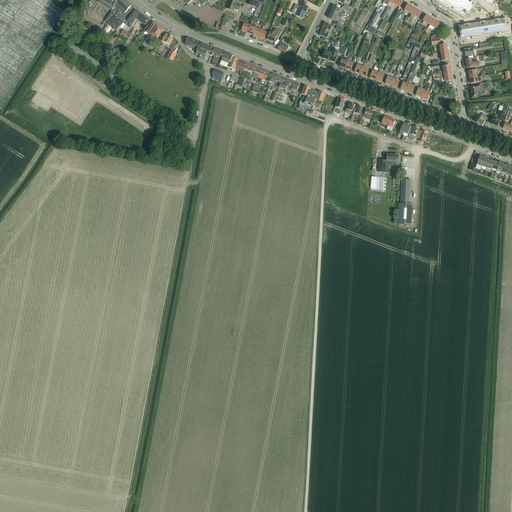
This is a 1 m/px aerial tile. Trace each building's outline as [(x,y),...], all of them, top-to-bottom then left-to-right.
[(47,0),(0,0),(0,65),(20,78),(64,11),(47,0)] [(98,0),(98,2),(112,11),(118,2),(119,0),(98,0)] [(130,7),(131,6),(125,0),(119,0),(118,2),(112,11),(105,20),(108,23),(117,31),(125,21),(126,19),(125,18),(133,9),(130,7)] [(239,10),(241,5),(237,3),(237,2),(232,0),(229,0),(227,8),(233,11),(234,9),(239,10)] [(309,7),(305,6),(307,3),(301,0),(300,0),(299,3),(301,4),(299,6),(295,4),(291,13),(299,16),(303,18),(305,13),(305,11),(306,12),(309,7)] [(387,13),(394,0),(385,0),(383,4),(388,7),(381,19),(383,20),(387,13)] [(399,9),(403,1),(400,0),(394,0),(387,13),(389,14),(394,6),(399,9)] [(439,0),(441,1),(441,3),(445,5),(446,4),(448,5),(447,7),(452,9),(452,8),(455,9),(454,10),(458,13),(459,12),(462,13),(461,14),(465,17),(467,13),(470,15),(474,9),(478,11),(481,7),(473,3),(472,4),(464,0),(439,0)] [(411,14),(415,8),(408,4),(405,8),(405,10),(411,14)] [(341,17),(343,14),(339,13),(341,9),(338,8),(334,6),(331,12),(341,17)] [(419,16),(421,12),(415,8),(411,14),(409,18),(406,23),(408,24),(409,22),(410,23),(414,16),(418,18),(419,16)] [(392,25),(396,19),(400,11),(397,9),(393,17),(390,23),(392,25)] [(136,10),(127,21),(130,23),(130,24),(132,26),(135,22),(136,21),(136,20),(137,19),(138,17),(141,13),(136,10)] [(376,11),(370,21),(375,23),(380,14),(376,11)] [(340,20),(341,17),(331,12),(328,18),(332,20),(335,21),(336,18),(340,20)] [(135,22),(143,28),(149,20),(141,13),(138,17),(137,19),(136,20),(136,21),(135,22)] [(285,18),(282,25),(287,27),(288,25),(289,26),(292,20),(293,17),(287,13),(285,18)] [(430,25),(433,19),(427,15),(423,21),(430,25)] [(250,26),(247,33),(253,35),(255,28),(258,21),(253,18),(253,19),(251,22),(250,26)] [(436,29),(440,23),(433,19),(430,25),(436,29)] [(504,20),(498,21),(500,30),(506,29),(506,31),(510,31),(508,24),(505,25),(504,20)] [(156,25),(151,21),(148,25),(144,30),(150,34),(154,29),(156,25)] [(250,26),(250,25),(247,23),(247,24),(244,23),(243,26),(241,30),(247,33),(250,26)] [(329,33),(332,27),(325,23),(322,29),(329,33)] [(130,33),(133,28),(128,25),(125,29),(130,33)] [(160,28),(157,26),(151,34),(157,38),(158,37),(161,39),(165,33),(162,31),(163,30),(162,30),(162,29),(161,28),(160,28)] [(261,30),(262,29),(259,28),(258,29),(255,28),(253,35),(258,37),(261,30)] [(278,38),(282,31),(275,28),(273,32),(271,31),(269,35),(267,40),(274,42),(276,37),(278,37),(277,38),(278,38)] [(265,30),(262,29),(261,30),(258,37),(264,39),(267,32),(264,31),(265,30)] [(326,39),(329,33),(322,29),(319,35),(324,37),(326,39)] [(120,34),(126,38),(129,33),(124,30),(122,32),(120,34)] [(431,39),(435,39),(438,32),(435,30),(435,31),(430,39),(431,39)] [(172,36),(171,35),(169,35),(166,34),(161,42),(163,43),(164,41),(168,45),(173,38),(172,37),(173,37),(172,36)] [(200,44),(200,43),(188,37),(185,44),(196,50),(197,50),(200,44)] [(285,54),(288,49),(287,49),(289,46),(282,42),(284,39),(281,38),(276,46),(278,48),(277,49),(285,54)] [(200,43),(196,52),(200,54),(203,48),(205,49),(207,46),(204,44),(200,43)] [(441,53),(448,52),(446,44),(442,45),(439,45),(441,53)] [(333,49),(335,46),(333,45),(332,45),(331,48),(330,48),(329,52),(325,51),(323,58),(329,60),(332,54),(333,49)] [(213,48),(207,46),(205,49),(203,48),(200,54),(205,57),(207,52),(211,54),(213,48)] [(60,58),(63,53),(61,51),(59,50),(55,47),(52,52),(55,55),(58,56),(60,58)] [(465,56),(470,55),(474,55),(473,50),(476,50),(475,47),(469,48),(470,49),(469,49),(464,49),(465,56)] [(222,58),(225,52),(214,48),(212,55),(217,57),(222,58)] [(339,51),(336,50),(333,49),(332,54),(329,60),(335,63),(338,56),(337,55),(338,53),(339,51)] [(171,50),(166,58),(173,61),(177,53),(171,50)] [(230,64),(232,58),(233,55),(225,52),(222,58),(221,61),(230,64)] [(442,61),(444,60),(449,60),(448,52),(441,53),(442,61)] [(480,62),(479,55),(474,56),(475,59),(471,60),(471,59),(466,60),(467,68),(472,67),(480,66),(479,62),(480,62)] [(410,73),(409,75),(412,76),(413,74),(417,66),(416,66),(419,58),(416,57),(414,64),(413,64),(410,73)] [(234,72),(235,69),(238,60),(232,58),(230,64),(227,69),(234,72)] [(345,68),(348,59),(345,58),(345,60),(342,59),(341,62),(339,66),(345,68)] [(351,71),(352,66),(353,64),(351,63),(351,61),(348,60),(349,59),(348,59),(345,68),(351,71)] [(243,72),(243,71),(246,63),(238,60),(235,69),(241,71),(240,74),(242,74),(243,72)] [(255,72),(257,67),(246,63),(243,71),(250,74),(251,71),(254,72),(255,72)] [(0,65),(0,109),(20,78),(0,65)] [(360,74),(363,66),(360,65),(360,66),(357,65),(356,67),(354,72),(360,74)] [(436,75),(451,73),(450,65),(442,67),(443,71),(438,72),(435,73),(432,74),(433,76),(436,75)] [(366,77),(368,72),(369,70),(366,69),(366,67),(363,66),(360,74),(366,77)] [(221,81),(224,73),(218,71),(214,69),(212,74),(213,75),(212,77),(221,81)] [(261,83),(262,79),(266,71),(261,69),(258,77),(260,78),(259,83),(261,83)] [(267,81),(270,73),(266,71),(262,79),(266,80),(264,84),(266,85),(267,81)] [(376,80),(379,72),(376,71),(375,72),(372,71),(371,73),(370,78),(376,80)] [(381,82),(383,78),(384,76),(381,74),(382,73),(379,72),(376,80),(381,82)] [(268,85),(267,88),(269,89),(270,86),(271,87),(273,83),(276,75),(270,73),(267,81),(270,82),(268,85)] [(451,73),(436,75),(436,79),(438,79),(444,78),(445,82),(452,81),(451,73)] [(412,82),(418,84),(420,79),(414,77),(415,75),(413,74),(412,76),(412,77),(411,81),(412,81),(412,82)] [(270,86),(269,89),(270,89),(272,90),(273,87),(275,84),(278,85),(282,77),(276,75),(273,83),(271,87),(270,86)] [(406,92),(409,84),(410,81),(411,81),(412,77),(412,76),(409,75),(406,84),(403,83),(400,89),(406,92)] [(478,76),(469,78),(470,84),(482,82),(482,79),(489,77),(488,75),(485,75),(481,76),(478,76)] [(297,91),(300,84),(284,78),(285,78),(282,77),(278,85),(280,86),(279,87),(286,90),(288,85),(292,87),(292,89),(297,91)] [(391,86),(394,78),(391,77),(391,78),(388,77),(387,79),(385,84),(391,86)] [(242,88),(244,81),(238,78),(236,85),(242,88)] [(397,88),(398,83),(399,81),(397,80),(397,79),(394,78),(391,86),(397,88)] [(472,98),(477,98),(478,97),(478,96),(482,96),(481,91),(491,90),(490,82),(479,84),(479,85),(470,87),(472,98)] [(427,100),(430,93),(427,92),(430,84),(427,83),(426,87),(425,89),(422,98),(427,100)] [(406,92),(412,94),(415,87),(412,86),(412,85),(409,84),(406,92)] [(310,88),(304,86),(301,95),(304,96),(300,105),(303,106),(306,99),(310,89),(310,88)] [(422,98),(425,89),(422,88),(421,89),(418,88),(416,95),(422,98)] [(319,93),(310,89),(306,99),(303,106),(308,108),(312,110),(313,109),(315,104),(319,93)] [(315,104),(321,106),(325,94),(319,92),(319,93),(315,104)] [(340,115),(343,106),(345,101),(338,99),(333,112),(340,115)] [(354,112),(356,105),(350,103),(347,110),(349,110),(348,113),(352,114),(353,112),(354,112)] [(493,117),(491,124),(497,126),(500,120),(502,121),(504,116),(506,113),(507,108),(508,106),(506,105),(504,104),(501,111),(499,111),(498,115),(495,114),(494,117),(493,117)] [(361,112),(363,108),(356,105),(354,112),(353,112),(359,115),(359,116),(360,116),(361,112)] [(370,120),(372,117),(373,112),(366,109),(363,117),(370,120)] [(474,121),(479,125),(479,124),(482,126),(485,122),(482,120),(484,118),(479,114),(474,121)] [(391,131),(394,125),(395,120),(384,116),(383,121),(381,124),(387,126),(385,129),(391,131)] [(511,121),(511,123),(506,121),(505,123),(503,128),(510,131),(511,126),(511,121)] [(405,141),(408,134),(409,131),(411,126),(403,123),(401,128),(399,134),(403,135),(404,137),(402,140),(405,141)] [(409,134),(408,138),(418,142),(419,139),(422,131),(418,130),(418,129),(413,127),(411,131),(410,134),(409,134)] [(425,140),(428,132),(422,130),(422,131),(419,139),(418,142),(423,144),(425,140)] [(379,159),(378,172),(385,173),(386,171),(389,171),(389,166),(397,167),(397,162),(398,162),(398,156),(387,155),(387,160),(379,159)] [(477,160),(474,167),(480,170),(482,166),(485,158),(480,156),(478,161),(477,160)] [(490,159),(486,168),(491,170),(494,161),(490,159)] [(494,161),(491,170),(496,171),(499,162),(499,163),(494,161)] [(496,171),(501,173),(504,164),(499,162),(496,171)] [(504,164),(501,173),(506,174),(509,165),(504,164)] [(402,180),(401,203),(400,203),(399,224),(412,224),(413,203),(409,203),(410,180),(402,180)]
